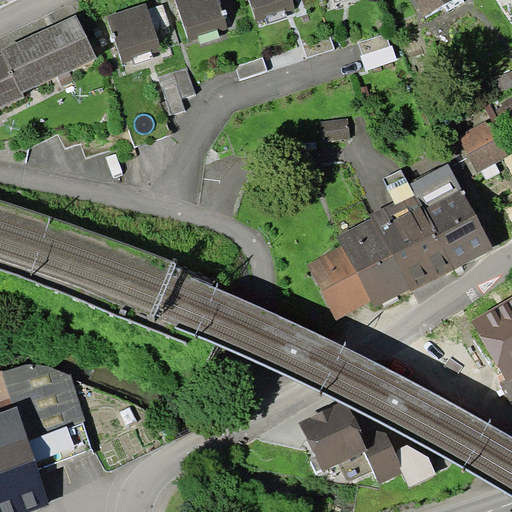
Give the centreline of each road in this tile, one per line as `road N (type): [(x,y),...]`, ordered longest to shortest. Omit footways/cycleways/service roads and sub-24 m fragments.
road 1 (residential): [(0,174),(199,218),(255,249),(263,280),(253,337),(216,440)]
road 2 (residential): [(511,255),(334,384),(216,440)]
